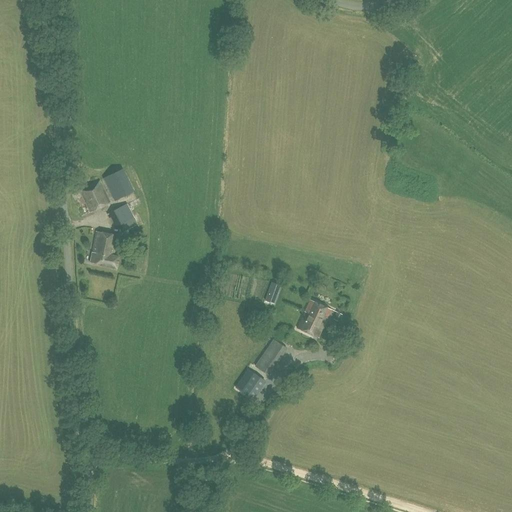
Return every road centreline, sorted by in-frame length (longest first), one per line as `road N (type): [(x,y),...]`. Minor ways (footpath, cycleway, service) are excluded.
road 1 (unclassified): [(88,459),(49,0)]
road 2 (track): [(231,458),(420,511)]
road 3 (unclassified): [(231,458),(88,459)]
